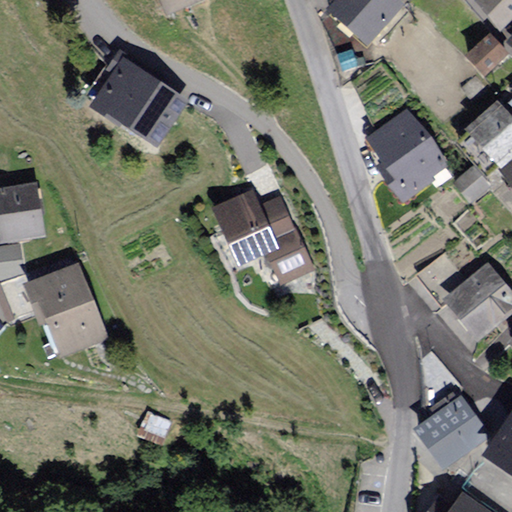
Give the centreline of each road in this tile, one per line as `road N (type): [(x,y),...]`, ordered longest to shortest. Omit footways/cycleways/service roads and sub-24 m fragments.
road 1 (track): [(399,452),(309,430),(0,383)]
road 2 (tertiary): [(294,0),(338,130),(386,323)]
road 3 (residential): [(231,109),(263,128),(298,173),(331,233),(352,298),(386,323)]
road 4 (tertiary): [(386,323),(399,452),(391,511)]
road 5 (residential): [(88,0),(102,35),(231,109)]
road 6 (residential): [(386,323),(410,320),(463,377),(511,400)]
